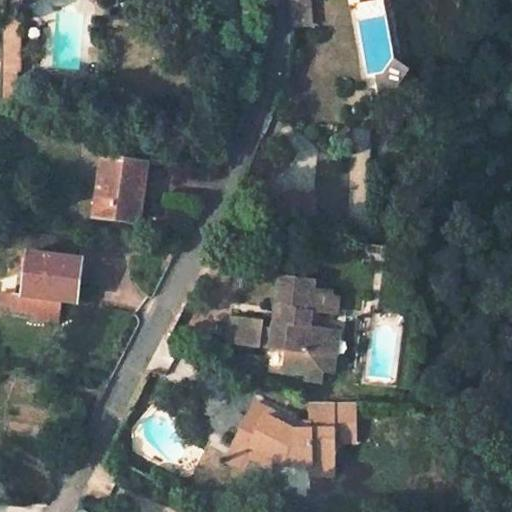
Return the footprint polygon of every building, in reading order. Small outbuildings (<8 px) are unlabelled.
[(309,0),(291,0),(294,25),(313,23),(309,0)] [(0,58),(20,59),(21,14),(0,15),(0,58)] [(136,222),(144,163),(100,156),(92,216),(136,222)] [(73,299),(80,259),(26,251),(21,292),(37,294),(58,297),(73,299)] [(350,286),(380,288),(381,288),(382,272),(382,263),(368,261),(366,260),(365,265),(352,264),(350,286)] [(327,373),(331,330),(310,328),(311,313),(329,315),(331,297),(332,291),(314,289),(315,279),(282,276),(278,309),(288,310),(286,325),(278,324),(277,331),(265,329),(266,324),(234,320),(231,349),(263,353),(265,348),(275,349),(274,354),(286,355),(284,372),(309,375),(309,371),(327,373)] [(10,307),(35,309),(37,294),(21,292),(12,291),(10,307)] [(34,317),(56,319),(58,297),(37,294),(34,317)] [(331,330),(327,373),(337,375),(341,331),(331,330)] [(327,436),(348,435),(348,410),(309,410),(310,432),(302,432),(301,439),(289,440),(276,432),(280,424),(252,411),(229,453),(244,460),(238,469),(264,484),(269,474),(281,480),(327,479),(327,446),(327,436)] [(301,439),(302,432),(292,431),(280,424),(276,432),(289,440),(301,439)] [(348,446),(348,435),(327,436),(327,446),(348,446)] [(261,489),(264,484),(238,469),(244,460),(229,453),(221,469),(261,489)]
